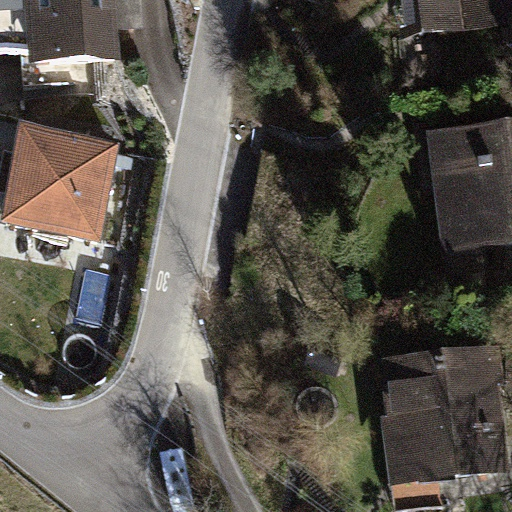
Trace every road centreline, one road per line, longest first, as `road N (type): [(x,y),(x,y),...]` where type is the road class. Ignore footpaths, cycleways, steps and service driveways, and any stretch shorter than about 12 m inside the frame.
road 1 (residential): [(233,0),(172,324),(129,418),(58,467),(0,419)]
road 2 (track): [(248,511),(172,324)]
